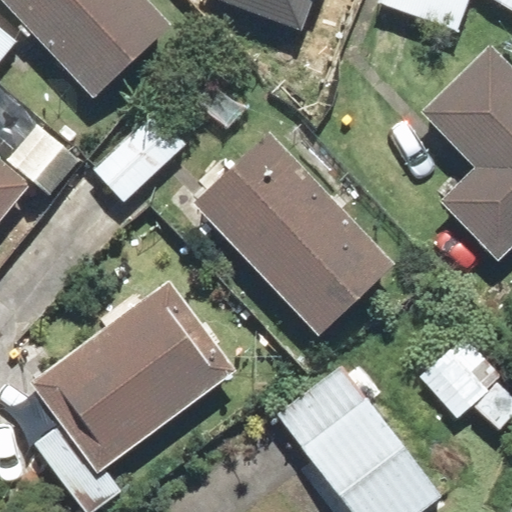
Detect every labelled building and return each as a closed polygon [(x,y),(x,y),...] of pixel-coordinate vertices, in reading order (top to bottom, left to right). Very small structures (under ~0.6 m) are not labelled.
[(0,0),(92,101),(172,29),(145,0),(0,0)] [(468,0),(379,0),(458,29),(468,0)] [(0,65),(19,44),(0,27),(0,136),(3,139),(31,107),(0,80),(0,65)] [(511,64),(494,46),(423,113),(476,169),(443,201),(500,261),(511,249),(511,64)] [(188,143),(153,107),(91,167),(126,204),(188,143)] [(37,128),(7,164),(0,158),(0,223),(32,185),(35,188),(66,151),(37,128)] [(277,134),(200,205),(322,338),(399,268),(277,134)] [(237,374),(169,281),(35,378),(103,472),(237,374)] [(511,389),(469,335),(420,373),(455,418),(475,403),(495,428),(511,414),(511,389)] [(431,511),(446,500),(340,366),(276,416),(351,511),(431,511)]
